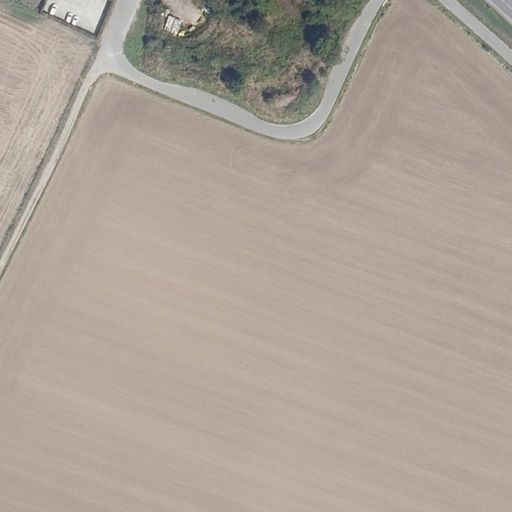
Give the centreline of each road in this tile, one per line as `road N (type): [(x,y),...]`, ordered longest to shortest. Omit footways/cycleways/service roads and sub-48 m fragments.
road 1 (unclassified): [(111,36),(112,56),(129,74),(293,133),(320,118),(378,0)]
road 2 (track): [(111,53),(93,73),(0,267)]
